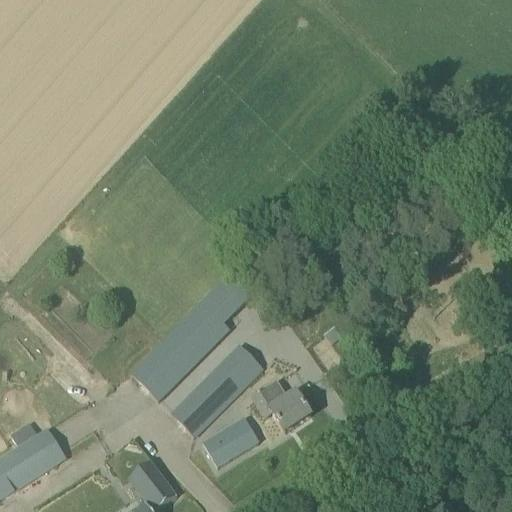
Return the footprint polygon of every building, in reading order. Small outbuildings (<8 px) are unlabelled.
[(224,328),(255,296),(234,275),(131,379),(158,405),(230,334),(224,328)] [(334,331),(324,339),(332,348),(342,340),(334,331)] [(194,441),(263,372),(240,349),(171,418),(194,441)] [(0,504),(85,450),(67,421),(48,389),(0,419),(0,434),(14,456),(0,464),(0,504)] [(266,422),(272,418),(284,437),(311,419),(296,396),(277,408),(266,392),(252,401),(266,422)] [(259,447),(244,423),(203,449),(218,472),(259,447)] [(141,511),(162,511),(180,498),(153,465),(132,483),(152,508),(147,511),(146,509),(141,511)]
